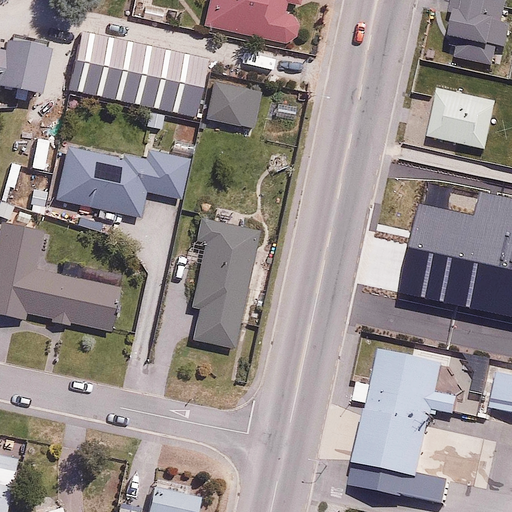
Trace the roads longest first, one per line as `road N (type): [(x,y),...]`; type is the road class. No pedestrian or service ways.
road 1 (tertiary): [(286,441),(378,0)]
road 2 (residential): [(0,381),(286,441)]
